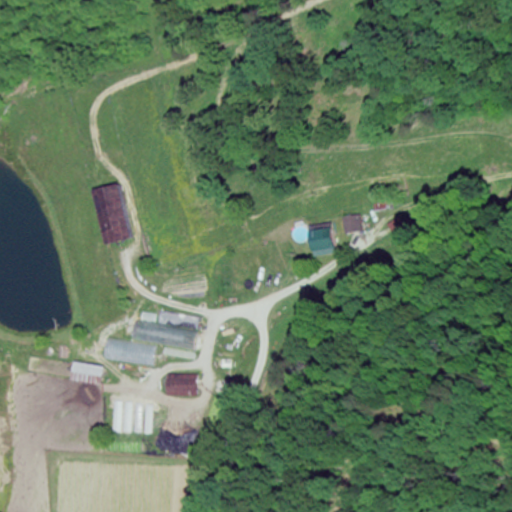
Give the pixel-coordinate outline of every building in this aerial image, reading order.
[(135,241),(121,186),(94,193),(108,248),(135,241)] [(348,234),(365,233),(363,217),(347,218),(348,234)] [(394,226),(399,234),(411,227),(405,219),(394,226)] [(331,229),(309,235),(314,257),(337,251),(331,229)] [(200,321),(163,313),(161,325),(198,332),(200,321)] [(99,347),(123,350),(125,339),(101,336),(99,347)] [(146,385),(149,358),(87,349),(83,376),(146,385)] [(163,377),(163,398),(198,398),(198,377),(163,377)]
